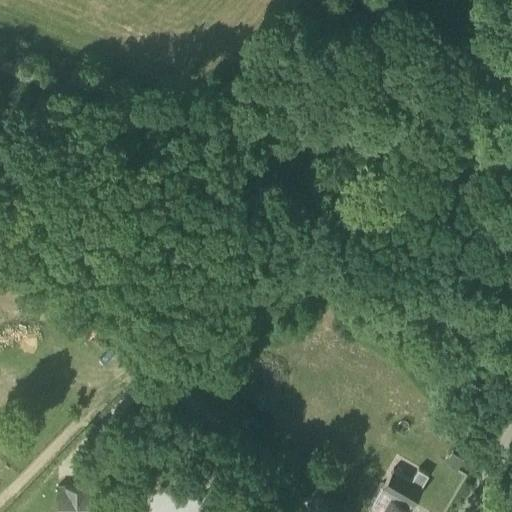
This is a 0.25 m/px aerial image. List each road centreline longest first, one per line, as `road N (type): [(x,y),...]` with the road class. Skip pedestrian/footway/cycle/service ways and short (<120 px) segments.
road 1 (track): [(0,69),(314,193),(511,346)]
road 2 (track): [(314,193),(163,340)]
